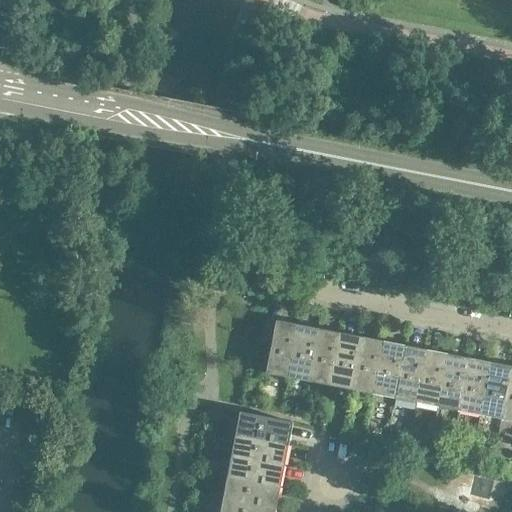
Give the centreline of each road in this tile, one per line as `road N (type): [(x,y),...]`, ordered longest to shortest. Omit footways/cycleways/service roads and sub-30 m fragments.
road 1 (secondary): [(0,92),(273,145)]
road 2 (secondary): [(511,191),(273,145)]
road 3 (residential): [(298,286),(511,328)]
